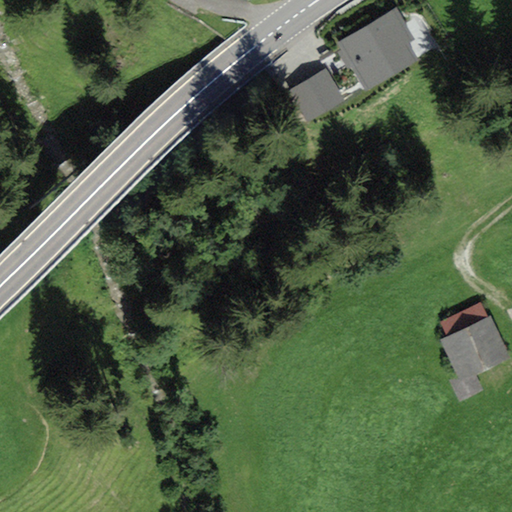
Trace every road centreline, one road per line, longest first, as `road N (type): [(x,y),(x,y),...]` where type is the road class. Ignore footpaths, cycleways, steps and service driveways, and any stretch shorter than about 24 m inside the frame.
road 1 (primary): [(318,0),(207,84),(0,285)]
road 2 (track): [(506,307),(463,280),(463,245),(511,206)]
